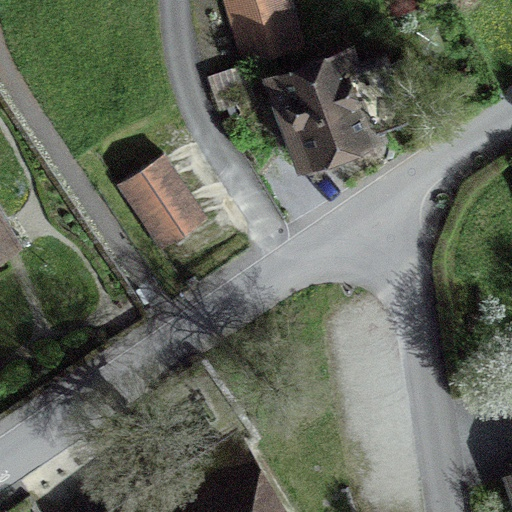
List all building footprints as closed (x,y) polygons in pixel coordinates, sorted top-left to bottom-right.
[(305,41),(292,0),(223,0),(241,60),(305,41)] [(263,65),(296,163),(389,131),(386,122),(409,114),(385,47),(362,55),(354,34),(263,65)] [(239,63),(208,73),(220,109),(251,99),(239,63)] [(209,214),(166,149),(116,181),(158,247),(209,214)] [(0,253),(26,237),(0,198),(0,253)] [(295,511),(237,419),(89,511),(295,511)] [(511,465),(502,469),(511,495),(511,465)]
